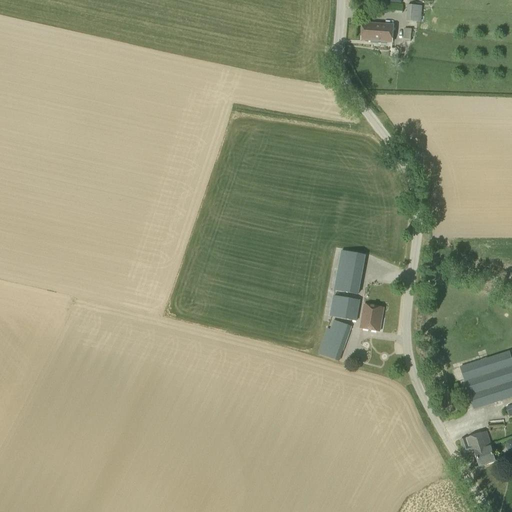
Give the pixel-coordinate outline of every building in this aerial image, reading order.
[(402,14),(402,4),(384,3),(384,12),(402,14)] [(420,22),(422,6),(407,5),(406,21),(420,22)] [(392,43),(393,25),(362,23),(361,41),(392,43)] [(410,41),(411,29),(404,29),(403,41),(410,41)] [(341,251),(335,282),(359,287),(365,256),(341,251)] [(333,290),(358,295),(359,287),(335,282),(333,290)] [(357,321),(361,301),(333,296),(330,316),(357,321)] [(379,331),(382,309),(364,306),(360,328),(379,331)] [(339,362),(351,327),(333,320),(330,329),(327,328),(317,354),(339,362)] [(473,410),(511,397),(511,360),(509,352),(459,367),(473,410)] [(495,461),(486,432),(460,440),(464,453),(474,450),(480,466),(495,461)]
